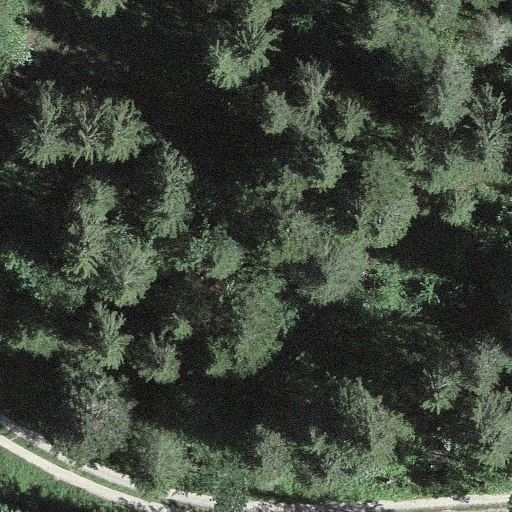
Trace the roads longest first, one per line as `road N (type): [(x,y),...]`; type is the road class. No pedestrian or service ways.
road 1 (track): [(511,503),(271,511)]
road 2 (track): [(223,511),(148,501),(0,433)]
